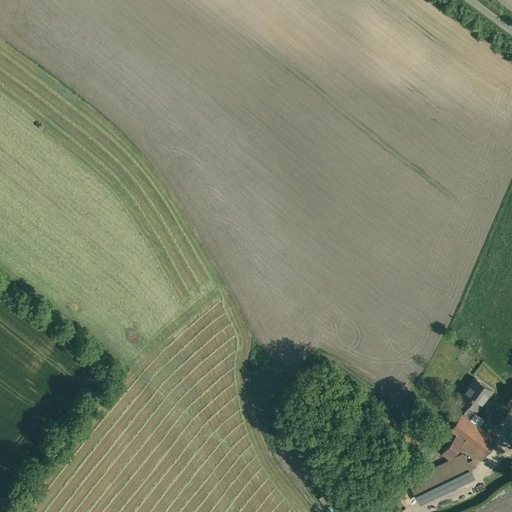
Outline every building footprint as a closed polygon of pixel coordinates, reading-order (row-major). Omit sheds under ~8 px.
[(492,390),(475,377),(461,397),(470,404),(462,414),(470,420),(492,390)] [(462,414),(461,413),(450,429),(457,434),(464,439),(470,444),(482,428),(470,420),(462,414)] [(496,439),(482,428),(470,444),(464,439),(450,458),(470,473),(496,439)] [(436,451),(411,433),(402,445),(418,457),(426,464),(436,451)] [(457,434),(443,452),(450,458),(464,439),(457,434)] [(426,464),(418,457),(412,465),(420,472),(426,464)]
